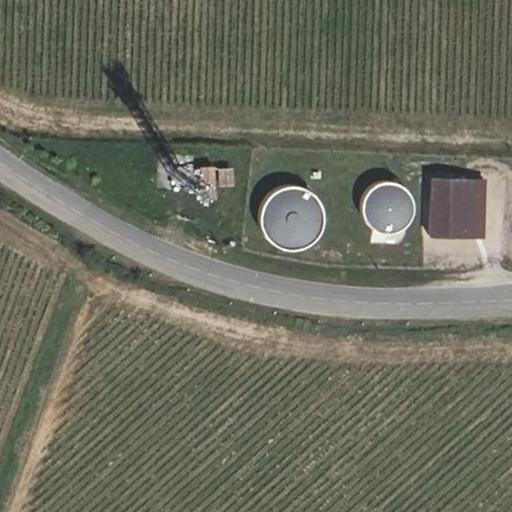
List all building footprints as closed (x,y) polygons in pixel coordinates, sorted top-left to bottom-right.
[(214,177),(199,177),(198,193),(214,193),(214,177)] [(311,241),(316,188),(263,182),(257,236),(311,241)] [(364,225),(408,224),(407,182),(363,183),(364,225)] [(468,203),(484,202),(484,182),(427,182),(425,241),(468,241),(468,203)] [(468,203),(468,241),(483,242),(484,202),(468,203)]
